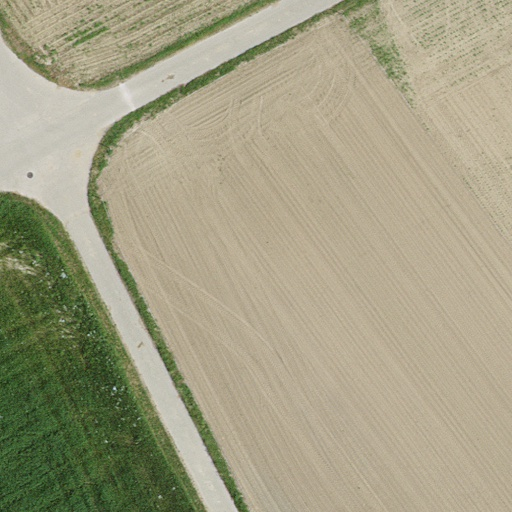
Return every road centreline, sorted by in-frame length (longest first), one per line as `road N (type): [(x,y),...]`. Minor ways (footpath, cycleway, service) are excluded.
road 1 (track): [(222,511),(0,66)]
road 2 (unclassified): [(0,166),(315,0)]
